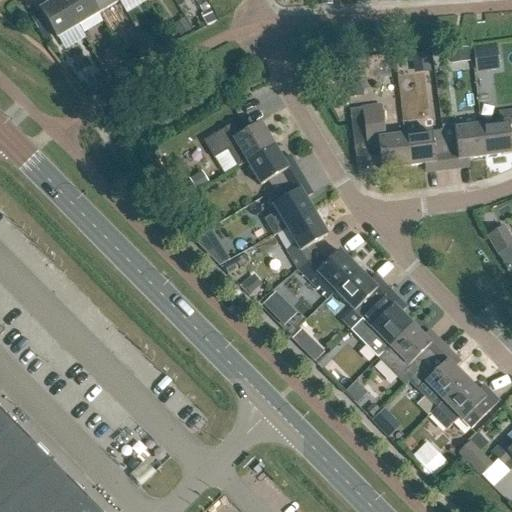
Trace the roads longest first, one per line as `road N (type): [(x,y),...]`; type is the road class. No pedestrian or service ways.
road 1 (tertiary): [(267,410),(0,137)]
road 2 (residential): [(370,228),(284,88),(253,0)]
road 3 (residential): [(511,372),(370,228)]
road 4 (residential): [(370,228),(397,215),(480,205),(511,189)]
road 5 (residential): [(163,511),(267,410)]
road 6 (tertiary): [(368,511),(267,410)]
